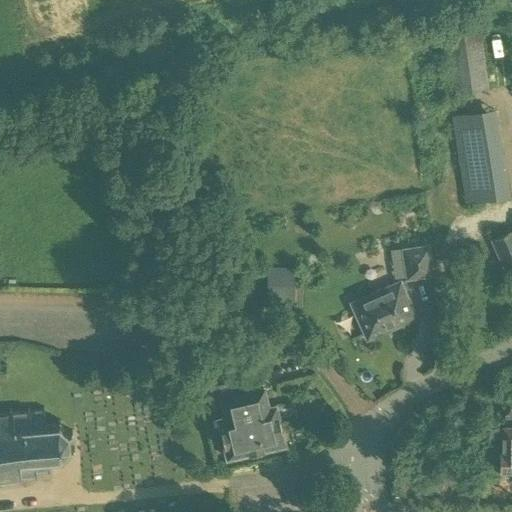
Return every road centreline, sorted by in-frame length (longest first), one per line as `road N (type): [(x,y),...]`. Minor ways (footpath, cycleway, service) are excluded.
road 1 (residential): [(369,431),(326,367),(250,318),(185,303),(0,299)]
road 2 (tertiary): [(369,431),(403,400),(511,352)]
